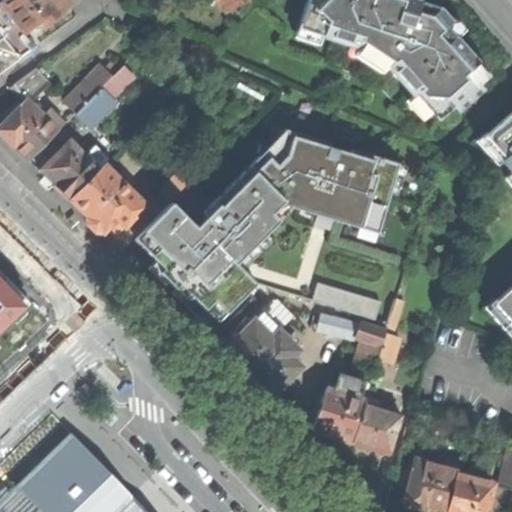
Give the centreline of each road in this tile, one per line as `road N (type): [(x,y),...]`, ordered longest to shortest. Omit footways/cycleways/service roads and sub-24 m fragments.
road 1 (secondary): [(306,511),(106,311)]
road 2 (secondary): [(106,311),(0,208)]
road 3 (residential): [(0,409),(106,311)]
